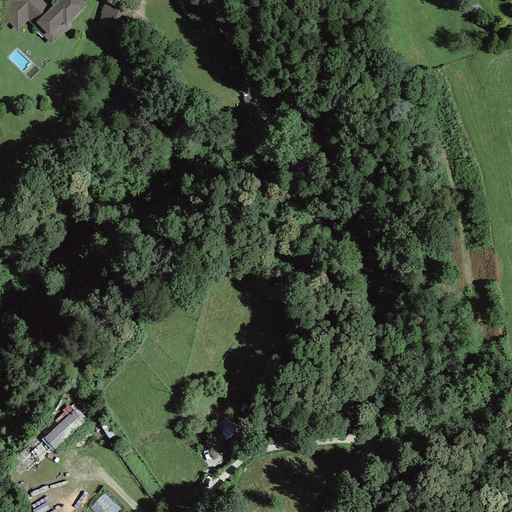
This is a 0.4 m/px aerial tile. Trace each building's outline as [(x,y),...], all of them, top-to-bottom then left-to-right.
[(3,0),(6,2),(0,7),(0,16),(17,33),(28,21),(51,45),(70,26),(67,24),(86,5),(81,0),(58,0),(52,6),(46,0),(3,0)] [(120,24),(121,6),(102,6),(102,24),(120,24)] [(315,110),(306,112),(310,126),(315,125),(319,123),(315,110)] [(85,421),(74,410),(44,438),(56,450),(85,421)] [(222,430),(220,432),(234,449),(248,439),(244,434),(252,429),(244,419),(236,425),(233,422),(232,423),(226,416),(217,424),(222,430)] [(91,507),(98,511),(114,511),(120,504),(101,491),(91,507)]
